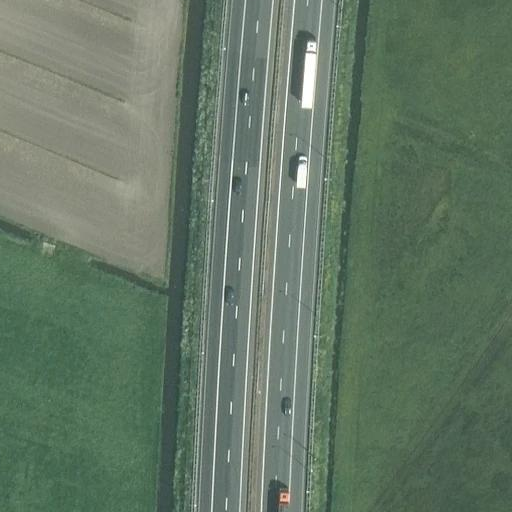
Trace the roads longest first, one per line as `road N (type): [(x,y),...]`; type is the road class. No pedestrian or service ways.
road 1 (motorway): [(250,0),(228,219),(218,511)]
road 2 (motorway): [(284,511),(296,229),(317,0)]
